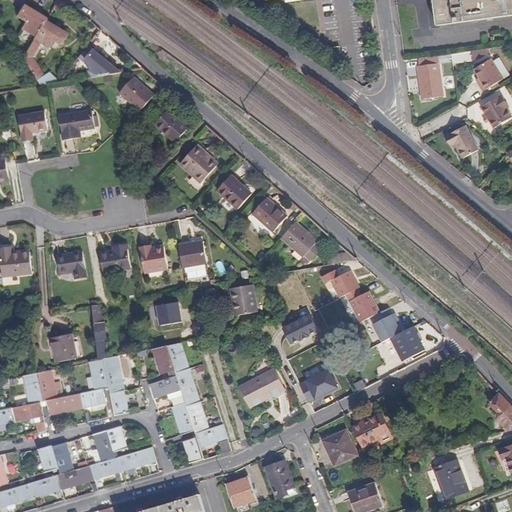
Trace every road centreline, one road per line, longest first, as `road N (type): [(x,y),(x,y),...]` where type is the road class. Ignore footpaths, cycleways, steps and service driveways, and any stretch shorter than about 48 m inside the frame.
road 1 (residential): [(79,0),(463,343)]
road 2 (residential): [(54,511),(232,462),(463,343)]
road 3 (residential): [(367,108),(213,0)]
road 4 (residential): [(501,221),(367,108)]
road 5 (residential): [(0,217),(30,214),(61,231),(105,223),(127,209)]
road 6 (residential): [(383,0),(390,89),(367,108)]
